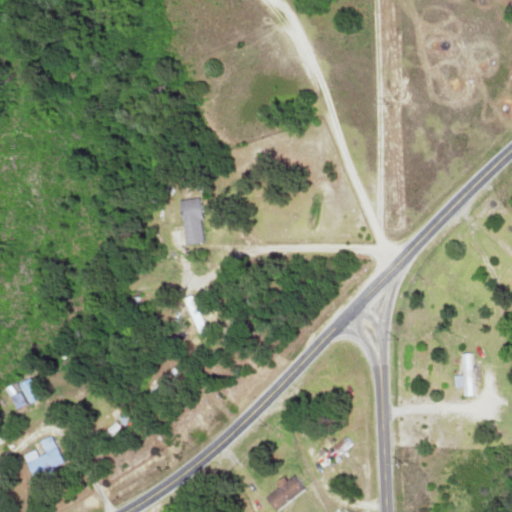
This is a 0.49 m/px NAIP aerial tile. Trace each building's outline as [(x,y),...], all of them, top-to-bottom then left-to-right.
[(182,245),(203,243),(198,198),(177,200),(182,245)] [(511,270),(503,266),(486,297),(494,301),(511,270)] [(470,354),(461,354),(461,377),(454,377),(454,387),(461,387),(461,396),(470,396),(470,354)] [(156,395),(177,373),(171,367),(149,388),(156,395)] [(39,398),(29,378),(17,384),(28,404),(39,398)] [(324,467),(351,444),(345,437),(318,459),(324,467)] [(22,455),(30,477),(61,465),(51,438),(38,443),(40,448),(22,455)] [(276,488),(264,497),(275,511),(303,490),(291,474),(275,486),(276,488)]
